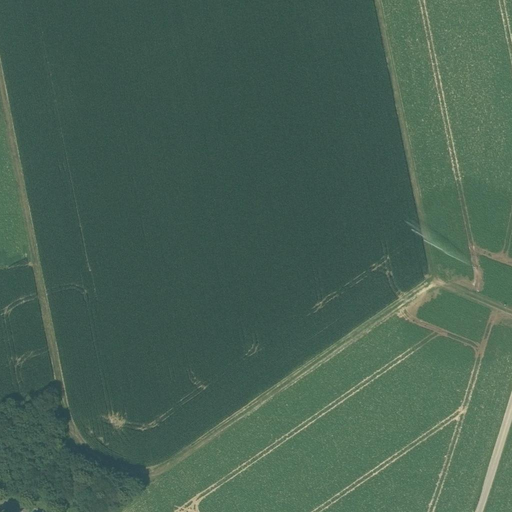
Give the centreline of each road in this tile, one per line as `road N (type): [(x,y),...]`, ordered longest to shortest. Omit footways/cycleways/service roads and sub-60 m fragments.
road 1 (track): [(0,91),(75,449),(117,480),(144,478),(173,462),(433,281)]
road 2 (track): [(511,310),(433,281),(376,0)]
